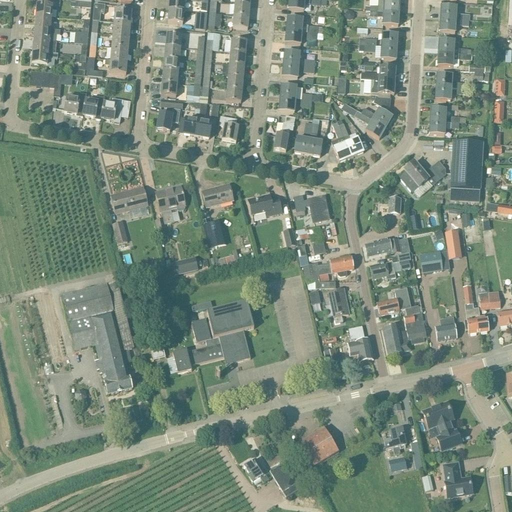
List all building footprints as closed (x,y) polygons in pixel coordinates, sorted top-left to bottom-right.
[(177,0),(170,0),(169,12),(184,13),(185,1),(177,0)] [(306,0),(289,0),(288,11),(304,13),(305,7),(309,7),(310,0),(306,0)] [(378,8),(378,14),(399,16),(400,3),(379,1),(378,8)] [(249,19),(250,7),(235,5),(234,18),(249,19)] [(51,20),(52,8),(37,6),(36,19),(51,20)] [(104,16),(105,7),(94,6),(93,23),(98,23),(100,23),(100,15),(104,16)] [(115,11),(114,25),(131,26),(132,13),(131,13),(131,9),(117,8),(117,11),(115,11)] [(440,21),(456,22),(461,22),(461,17),(456,16),(457,9),(441,8),(440,21)] [(183,26),(184,13),(169,12),(168,24),(183,26)] [(205,32),(206,14),(201,13),(200,24),(195,24),(194,31),(205,32)] [(398,29),(399,16),(378,14),(377,20),(383,20),(383,28),(398,29)] [(248,31),(249,19),(234,18),(233,30),(248,31)] [(35,30),(50,32),(50,31),(51,20),(36,19),(35,30)] [(307,28),(303,27),(303,21),(288,20),(287,32),(302,34),(306,34),(307,28)] [(461,22),(456,22),(440,21),(439,34),(455,35),(455,27),(460,28),(461,22)] [(130,39),(131,26),(114,25),(113,38),(130,39)] [(35,30),(33,42),(49,43),(50,37),(60,38),(60,32),(50,31),(50,32),(35,30)] [(301,47),(302,34),(287,32),(285,45),(301,47)] [(197,51),(204,52),(205,35),(199,34),(197,51)] [(208,35),(206,52),(212,53),(213,43),(219,43),(219,36),(208,35)] [(181,50),(182,37),(167,36),(166,48),(181,50)] [(382,36),(381,49),(397,50),(397,37),(382,36)] [(113,38),(112,50),(129,51),(130,39),(113,38)] [(366,41),(366,48),(376,49),(377,41),(366,41)] [(33,42),(32,54),(48,55),(49,43),(33,42)] [(232,42),(231,55),(246,56),(247,43),(232,42)] [(439,42),(438,56),(446,56),(459,57),(459,50),(454,50),(454,43),(439,42)] [(166,48),(165,61),(180,62),(181,50),(166,48)] [(396,63),(397,50),(381,49),(381,62),(396,63)] [(112,50),(111,62),(111,63),(128,64),(129,51),(112,50)] [(57,56),(48,55),(32,54),(31,66),(46,67),(46,69),(53,70),(54,62),(57,62),(57,56)] [(284,54),(283,67),(299,68),(300,55),(284,54)] [(245,68),(246,56),(231,55),(230,67),(245,68)] [(459,68),(459,62),(459,57),(446,56),(438,56),(438,68),(453,69),(457,69),(459,68)] [(93,73),(94,61),(89,61),(87,79),(102,80),(103,74),(93,73)] [(165,61),(164,73),(179,74),(180,62),(165,61)] [(128,64),(111,63),(111,62),(105,62),(105,68),(110,68),(110,75),(127,76),(128,64)] [(243,80),(245,68),(230,67),(229,79),(243,80)] [(297,81),(299,68),(283,67),(282,80),(297,81)] [(474,74),(474,75),(483,75),(484,76),(485,67),(469,67),(468,74),(474,74)] [(395,85),(395,71),(380,70),(380,76),(361,75),(360,82),(374,83),(395,85)] [(164,73),(163,85),(178,86),(179,74),(164,73)] [(30,74),(29,88),(36,89),(37,74),(30,74)] [(483,75),(474,75),(473,83),(482,83),(483,75)] [(60,100),(61,91),(62,77),(56,76),(54,91),(53,99),(60,100)] [(437,76),(436,89),(452,90),(456,91),(456,85),(452,85),(452,77),(437,76)] [(242,92),(243,80),(229,79),(227,91),(242,92)] [(338,96),(346,96),(346,81),(339,81),(338,96)] [(373,90),(371,93),(370,96),(394,97),(395,85),(374,83),(373,90)] [(508,103),(508,98),(511,97),(511,84),(499,84),(499,102),(508,103)] [(177,99),(178,86),(163,85),(162,98),(177,99)] [(200,88),(199,98),(208,99),(209,89),(202,89),(200,88)] [(281,88),(280,101),(296,102),(297,89),(281,88)] [(451,103),(452,90),(436,89),(435,102),(451,103)] [(241,105),(242,92),(227,91),(226,104),(241,105)] [(83,119),(83,118),(82,118),(85,103),(86,103),(87,97),(80,96),(79,101),(67,99),(64,115),(77,117),(77,118),(83,119)] [(101,122),(102,121),(101,121),(103,106),(104,106),(105,100),(94,98),(93,104),(86,103),(85,103),(82,118),(83,118),(95,120),(95,121),(101,122)] [(186,98),(186,104),(191,105),(193,105),(194,105),(198,106),(199,98),(193,98),(186,98)] [(376,100),(373,105),(382,109),(389,110),(390,101),(376,100)] [(111,107),(104,106),(103,106),(101,121),(102,121),(114,123),(113,125),(120,126),(124,103),(112,101),(111,107)] [(296,102),(280,101),(279,114),(294,115),(296,102)] [(169,103),(169,110),(182,111),(183,104),(169,103)] [(194,116),(200,118),(202,106),(198,106),(194,105),(193,109),(195,110),(194,116)] [(206,119),(208,107),(202,106),(200,118),(206,119)] [(211,106),(209,119),(217,120),(219,107),(211,106)] [(178,125),(180,112),(174,111),(173,118),(160,115),(157,132),(170,134),(172,124),(178,125)] [(431,111),(430,124),(445,125),(446,112),(431,111)] [(379,112),(375,118),(366,112),(363,117),(372,123),(386,131),(389,125),(391,126),(394,121),(392,120),(392,119),(379,112)] [(372,123),(363,117),(360,116),(357,114),(354,119),(369,128),(366,134),(379,142),(386,131),(372,123)] [(196,138),(199,123),(200,118),(194,116),(193,122),(187,120),(184,136),(196,138)] [(206,119),(200,118),(199,123),(196,138),(209,140),(212,125),(205,124),(206,119)] [(239,128),(236,128),(237,121),(220,118),(219,126),(225,127),(222,142),(236,145),(239,128)] [(286,154),(289,132),(293,133),(295,120),(285,118),(284,125),(282,125),(280,137),(277,136),(274,152),(286,154)] [(445,138),(445,125),(430,124),(429,137),(445,138)] [(303,136),(310,137),(312,126),(305,125),(303,136)] [(342,136),(338,128),(337,125),(332,127),(336,138),(342,136)] [(348,137),(343,126),(338,128),(342,136),(343,140),(348,137)] [(494,155),(502,155),(501,134),(493,134),(494,155)] [(343,140),(342,136),(336,138),(337,141),(331,145),(333,150),(339,165),(351,160),(345,145),(343,140)] [(310,142),(307,157),(320,160),(323,144),(316,143),(317,138),(310,137),(310,142)] [(343,140),(345,145),(351,160),(363,155),(357,140),(350,143),(348,137),(343,140)] [(294,155),(307,157),(310,142),(297,140),(294,155)] [(479,205),(479,193),(480,193),(483,145),(453,143),(451,182),(448,181),(447,191),(450,191),(450,203),(479,205)] [(446,177),(445,171),(438,163),(424,175),(425,177),(423,178),(428,183),(432,188),(435,186),(446,177)] [(423,178),(425,177),(424,175),(415,164),(404,173),(406,175),(402,179),(415,194),(419,191),(428,183),(423,178)] [(206,210),(233,203),(229,188),(202,194),(206,210)] [(115,216),(147,208),(142,190),(126,194),(127,197),(112,201),(115,216)] [(155,195),(160,214),(162,221),(154,222),(158,238),(160,238),(162,244),(168,243),(164,226),(174,224),(170,212),(177,210),(177,212),(179,214),(184,213),(185,211),(184,208),(185,208),(181,192),(172,194),(172,196),(166,197),(165,193),(155,195)] [(278,199),(270,201),(270,198),(248,203),(251,218),(265,215),(266,218),(282,215),(278,199)] [(314,225),(329,221),(325,204),(323,205),(322,200),(303,204),(302,199),(293,201),(297,215),(304,213),(304,209),(310,208),(314,225)] [(401,201),(389,200),(388,216),(400,217),(401,201)] [(511,208),(487,205),(486,214),(511,217),(511,208)] [(469,216),(462,217),(463,227),(470,226),(469,216)] [(123,223),(111,226),(117,246),(127,244),(123,223)] [(203,228),(209,251),(227,247),(221,224),(203,228)] [(306,231),(306,230),(294,232),(297,248),(302,247),(301,241),(310,239),(312,248),(322,246),(319,229),(306,231)] [(296,248),(292,231),(282,233),(286,250),(296,248)] [(450,262),(462,260),(457,233),(446,235),(445,235),(449,262),(450,262)] [(387,257),(400,254),(400,256),(407,255),(407,251),(400,252),(398,242),(390,244),(389,242),(384,244),(383,243),(364,247),(367,259),(386,255),(387,257)] [(419,257),(422,275),(442,272),(439,254),(419,257)] [(409,255),(397,257),(400,273),(412,271),(409,255)] [(178,275),(197,270),(194,258),(175,263),(178,275)] [(351,258),(329,262),(325,263),(326,266),(318,267),(317,265),(302,268),(306,285),(319,284),(318,278),(337,274),(338,278),(340,279),(346,278),(347,276),(346,273),(354,271),(351,258)] [(372,281),(388,278),(389,281),(396,280),(392,264),(369,269),(372,281)] [(335,284),(319,284),(306,285),(308,292),(335,291),(335,284)] [(117,285),(106,287),(61,298),(74,353),(95,348),(107,397),(132,391),(126,365),(132,364),(130,353),(134,352),(117,285)] [(328,295),(334,319),(335,326),(343,325),(341,317),(349,316),(343,291),(328,295)] [(379,318),(405,312),(406,317),(419,314),(418,308),(410,309),(406,291),(394,293),(396,300),(377,305),(379,318)] [(310,303),(317,302),(316,294),(308,295),(310,303)] [(480,313),(491,311),(489,294),(478,296),(480,313)] [(498,294),(489,294),(491,311),(500,311),(498,294)] [(467,322),(465,322),(466,332),(468,332),(469,336),(478,335),(474,311),(472,297),(464,298),(465,308),(467,322)] [(205,343),(207,349),(187,354),(186,352),(172,355),(177,376),(191,372),(190,367),(224,359),(226,366),(251,360),(244,333),(254,330),(247,304),(207,314),(209,324),(207,325),(206,321),(191,325),(196,345),(205,343)] [(479,310),(474,311),(478,335),(488,333),(486,319),(480,320),(479,310)] [(500,329),(511,327),(511,312),(498,315),(500,329)] [(427,339),(422,313),(419,314),(406,317),(403,318),(406,333),(399,334),(398,326),(382,330),(388,358),(404,354),(403,354),(410,352),(408,344),(408,343),(427,339)] [(437,343),(457,340),(454,324),(453,320),(440,322),(441,328),(435,329),(437,343)] [(369,341),(365,342),(361,328),(348,331),(351,347),(356,345),(360,364),(373,362),(369,341)] [(150,349),(153,362),(165,359),(162,346),(150,349)] [(77,401),(86,399),(84,391),(75,394),(77,401)] [(437,440),(442,453),(460,446),(456,433),(451,435),(447,424),(453,421),(447,405),(423,414),(429,430),(437,427),(441,439),(437,440)] [(338,454),(324,430),(296,447),(310,471),(338,454)] [(399,476),(402,475),(401,471),(403,470),(399,449),(406,447),(405,445),(407,445),(406,442),(405,442),(402,431),(389,434),(391,441),(383,443),(386,453),(393,451),(398,475),(399,476)] [(414,470),(422,470),(420,444),(413,444),(414,470)] [(255,461),(249,465),(248,464),(245,466),(245,467),(243,469),(253,485),(259,481),(263,486),(268,482),(265,477),(255,461)] [(289,462),(269,474),(286,500),(305,488),(289,462)] [(447,500),(472,496),(470,480),(469,480),(469,481),(459,482),(459,478),(460,478),(458,465),(443,468),(446,484),(444,484),(447,500)] [(422,479),(425,494),(433,492),(430,478),(422,479)]
